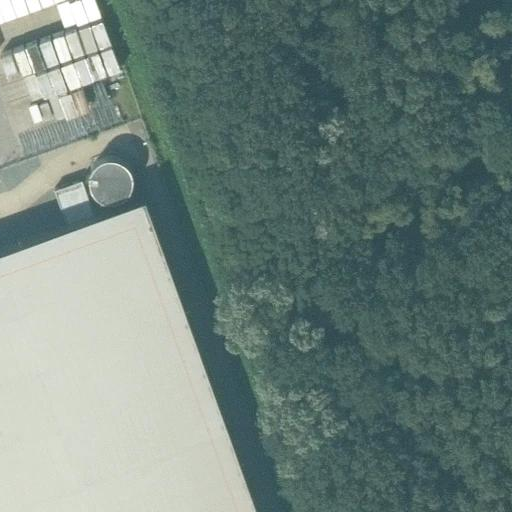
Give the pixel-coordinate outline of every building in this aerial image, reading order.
[(89,61),(100,59),(96,39),(85,41),(89,61)] [(28,110),(24,111),(32,135),(63,125),(55,102),(29,111),(28,110)] [(120,197),(127,192),(131,185),(133,177),(131,168),(127,161),(120,157),(111,155),(103,157),(96,161),(91,168),(90,177),(91,185),(96,192),(103,197),(111,198),(120,197)] [(55,188),(66,221),(94,211),(82,178),(55,188)] [(166,186),(155,189),(161,213),(172,210),(166,186)] [(0,511),(261,511),(146,193),(94,212),(67,221),(0,245),(0,511)]
